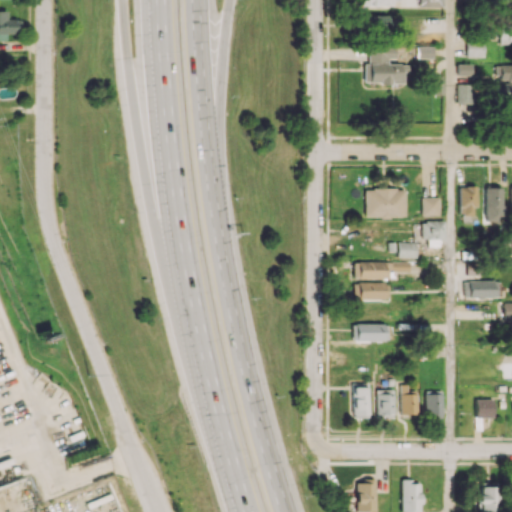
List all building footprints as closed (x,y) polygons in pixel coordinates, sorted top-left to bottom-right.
[(441,0),(419,0),(419,8),(442,7),(441,0)] [(0,34),(19,34),(19,19),(6,19),(6,10),(0,10),(0,34)] [(359,15),(359,31),(389,30),(388,14),(359,15)] [(498,43),(511,42),(511,26),(498,26),(498,43)] [(482,40),(465,40),(465,56),(481,57),(482,40)] [(362,82),(405,83),(405,64),(386,64),(386,58),(394,58),(394,46),(367,46),(367,63),(362,63),(362,82)] [(511,65),(498,65),(498,82),(493,82),(493,101),(511,101),(511,65)] [(433,94),(443,94),(442,75),(432,76),(433,94)] [(470,103),(470,84),(456,84),(455,103),(470,103)] [(473,186),(457,186),(458,216),(473,216),(473,186)] [(482,188),(483,222),(501,221),(500,187),(482,188)] [(363,188),(362,217),(402,217),(403,189),(363,188)] [(436,215),(437,197),(419,197),(419,215),(436,215)] [(443,239),(443,221),(419,221),(420,239),(443,239)] [(414,257),(414,242),(396,242),(395,257),(414,257)] [(407,261),(352,261),(352,278),(387,278),(387,272),(407,271),(407,261)] [(462,298),(496,297),(495,280),(462,281),(462,298)] [(354,281),(354,298),(387,299),(387,282),(354,281)] [(511,319),(511,302),(502,303),(503,320),(511,319)] [(353,341),(385,340),(385,323),(353,324),(353,341)] [(368,416),(367,384),(351,384),(351,417),(368,416)] [(415,390),(406,390),(406,384),(397,384),(397,416),(415,416),(415,390)] [(392,389),(375,389),(374,417),(392,417),(392,389)] [(424,392),(424,418),(440,418),(440,392),(424,392)] [(473,399),(474,417),(492,417),(491,399),(473,399)] [(373,511),(373,480),(355,480),(354,511),(373,511)] [(399,511),(418,511),(418,480),(399,480),(399,511)] [(497,511),(496,482),(478,482),(478,511),(497,511)]
